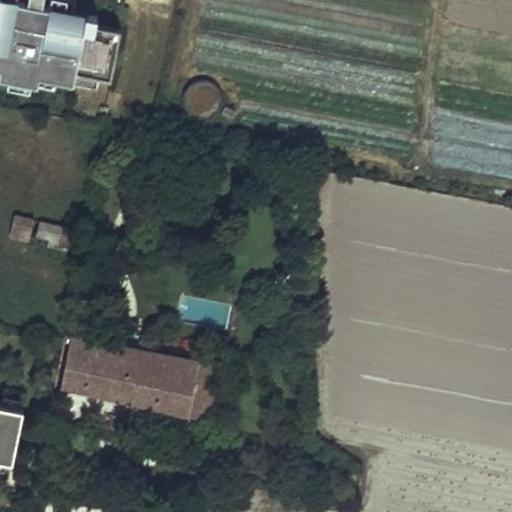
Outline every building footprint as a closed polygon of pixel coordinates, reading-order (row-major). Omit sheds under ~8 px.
[(0,0),(0,67),(4,68),(2,78),(40,86),(42,77),(76,84),(78,73),(114,81),(124,31),(101,26),(102,18),(32,4),(10,0),(0,0)] [(189,80),(184,110),(217,115),(222,84),(189,80)] [(131,129),(108,124),(102,155),(127,159),(131,129)] [(34,219),(14,215),(10,236),(28,241),(34,219)] [(69,229),(40,223),(34,242),(65,249),(69,229)] [(61,385),(208,418),(219,370),(72,337),(61,385)] [(16,460),(27,407),(0,401),(0,456),(9,458),(16,460)] [(70,450),(86,454),(90,437),(73,433),(70,450)] [(0,466),(7,468),(9,458),(0,456),(0,466)]
